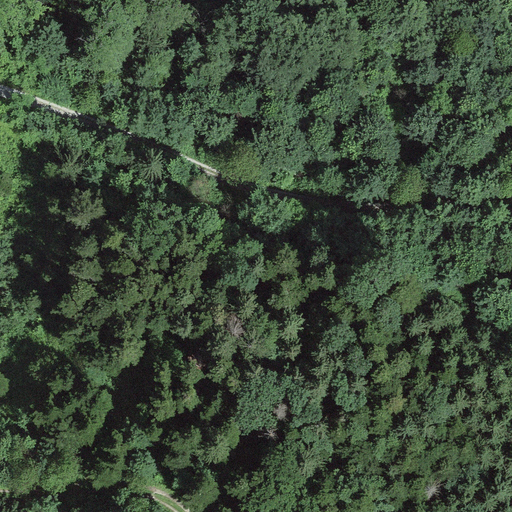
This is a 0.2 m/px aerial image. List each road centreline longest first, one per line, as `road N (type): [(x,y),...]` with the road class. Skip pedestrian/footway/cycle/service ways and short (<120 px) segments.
road 1 (track): [(0,127),(243,242),(428,293),(511,346)]
road 2 (track): [(0,89),(229,180),(374,207),(511,200)]
road 3 (track): [(0,495),(117,486),(164,497),(182,511)]
